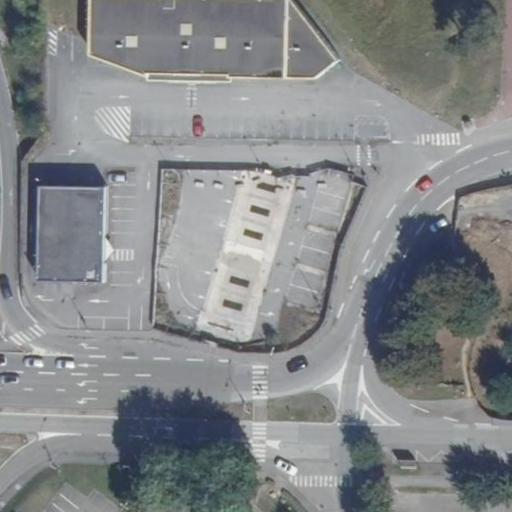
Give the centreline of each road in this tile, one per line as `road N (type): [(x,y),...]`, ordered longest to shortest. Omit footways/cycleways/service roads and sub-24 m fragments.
road 1 (primary): [(164,378),(114,350),(30,334),(14,319),(6,297),(9,146),(0,100)]
road 2 (unclassified): [(217,157),(196,215),(199,238),(276,263),(314,157)]
road 3 (unclassified): [(511,153),(472,158),(433,182),(358,335)]
road 4 (unclassified): [(358,335),(282,376),(164,378)]
road 5 (unclassified): [(164,378),(0,373)]
road 6 (unclassified): [(358,335),(395,407),(454,444)]
road 7 (unclassified): [(88,428),(232,434)]
